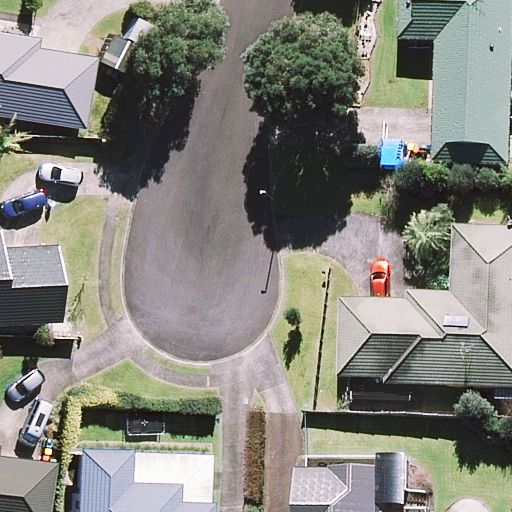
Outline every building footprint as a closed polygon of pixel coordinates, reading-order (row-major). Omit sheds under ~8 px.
[(509,166),(511,80),(511,0),(403,0),(401,41),(442,43),(437,163),(509,166)] [(0,113),(85,122),(92,52),(65,50),(66,42),(0,35),(0,113)] [(384,377),(383,385),(511,388),(511,233),(454,231),(454,298),(344,298),(344,377),(384,377)] [(0,319),(61,318),(59,243),(0,244),(0,319)] [(210,511),(211,447),(78,445),(77,511),(210,511)] [(0,511),(46,511),(52,458),(0,452),(0,511)] [(404,505),(405,461),(311,459),(309,511),(386,511),(387,504),(404,505)]
